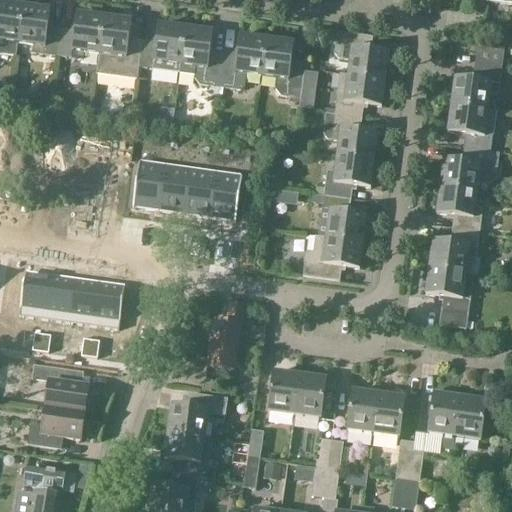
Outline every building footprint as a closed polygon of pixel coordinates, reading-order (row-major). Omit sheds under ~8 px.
[(17,44),(18,44),(23,8),(0,4),(0,57),(15,60),(17,44)] [(32,54),(57,58),(61,35),(46,33),(49,11),(23,8),(18,44),(33,47),(32,54)] [(74,36),(61,35),(57,58),(83,61),(84,54),(98,56),(104,19),(77,15),(74,36)] [(137,82),(138,69),(141,46),(127,44),(130,22),(104,19),(98,56),(96,76),(137,82)] [(165,65),(180,67),(185,30),(158,26),(155,48),(141,46),(138,69),(164,72),(165,65)] [(198,87),(219,90),(223,57),(209,55),(212,34),(185,30),(180,67),(178,75),(194,77),(194,81),(198,87)] [(369,38),(337,34),(334,55),(338,60),(349,62),(347,76),(385,81),(389,55),(367,52),(369,38)] [(246,76),(261,78),(266,41),(239,37),(236,59),(223,57),(219,90),(241,93),(244,90),(246,76)] [(293,45),(266,41),(261,78),(277,80),(275,91),(281,98),(300,101),(300,98),(301,91),(304,68),(290,66),(293,45)] [(455,80),(451,107),(496,112),(504,52),(481,49),(476,83),(455,80)] [(385,81),(347,76),(347,77),(339,76),(334,117),(358,120),(360,106),(381,109),(385,81)] [(300,101),(298,110),(313,112),(315,100),(300,98),(300,101)] [(491,152),(496,112),(451,107),(447,134),(469,137),(467,149),(491,152)] [(358,120),(334,117),(326,116),(323,135),(328,142),(338,143),(336,158),(374,163),(378,136),(356,133),(358,120)] [(498,153),(491,152),(467,149),(465,164),(444,161),(440,188),(477,193),(479,178),(491,179),(495,176),(498,153)] [(326,172),(323,198),(347,201),(349,187),(370,190),(374,163),(336,158),(334,173),(326,172)] [(139,168),(134,209),(159,212),(164,171),(139,168)] [(164,171),(159,212),(183,215),(188,173),(164,171)] [(188,173),(183,215),(208,218),(212,177),(212,176),(188,173)] [(212,177),(208,218),(232,221),(237,180),(212,177)] [(256,178),(248,177),(247,189),(254,190),(256,178)] [(458,218),(456,231),(480,234),(483,209),(475,208),(477,193),(440,188),(436,215),(458,218)] [(245,201),(253,203),(255,191),(247,189),(245,201)] [(313,197),(312,205),(322,206),(323,199),(313,197)] [(327,224),(325,239),(363,244),(367,217),(345,214),(347,201),(323,198),(323,199),(322,206),(319,223),(327,224)] [(245,201),(243,213),(251,214),(253,203),(245,201)] [(241,225),(249,226),(251,214),(243,213),(241,225)] [(433,243),(429,269),(478,275),(480,261),(476,260),(480,234),(456,231),(454,246),(433,243)] [(360,270),(363,244),(325,239),(314,238),(312,253),(305,259),(302,278),(336,282),(338,268),(360,270)] [(478,275),(429,269),(425,296),(439,298),(438,304),(442,304),(439,329),(466,333),(474,276),(478,277),(478,275)] [(0,296),(0,325),(8,326),(9,317),(34,320),(40,278),(16,274),(12,299),(0,296)] [(40,278),(34,320),(58,324),(64,282),(40,278)] [(64,282),(58,324),(82,328),(88,286),(64,282)] [(88,286),(82,328),(106,332),(113,289),(88,286)] [(214,320),(207,368),(233,372),(240,325),(243,307),(229,305),(226,322),(214,320)] [(35,335),(32,353),(40,354),(43,337),(35,335)] [(43,337),(40,354),(48,355),(51,338),(43,337)] [(84,340),(81,358),(89,359),(92,341),(84,340)] [(92,341),(89,359),(98,360),(100,342),(92,341)] [(75,358),(67,357),(65,366),(74,367),(75,358)] [(48,384),(45,410),(84,416),(88,389),(66,386),(68,372),(34,367),(32,382),(48,384)] [(268,414),(293,417),(299,377),(273,374),(268,414)] [(326,380),(299,377),(293,417),(320,421),(326,380)] [(450,452),(452,439),(458,399),(449,397),(450,392),(435,390),(434,395),(433,395),(433,398),(429,398),(427,416),(430,416),(428,435),(441,437),(439,451),(450,452)] [(347,433),(372,436),(378,396),(352,393),(347,433)] [(228,401),(196,396),(194,411),(172,407),(168,434),(206,439),(208,425),(225,427),(228,401)] [(404,399),(378,396),(372,436),(399,440),(404,399)] [(485,403),(458,399),(452,439),(480,443),(485,403)] [(81,443),(84,416),(45,410),(42,427),(30,426),(27,447),(57,451),(59,439),(81,443)] [(247,461),(259,462),(263,434),(251,433),(248,453),(247,461)] [(203,455),(206,439),(168,434),(165,461),(186,464),(184,476),(176,475),(176,476),(199,479),(199,480),(207,482),(211,456),(203,455)] [(315,470),(327,472),(331,443),(319,442),(315,470)] [(327,472),(339,473),(343,445),(331,443),(327,472)] [(395,481),(407,482),(412,445),(400,443),(395,481)] [(504,443),(502,460),(509,460),(511,444),(510,444),(504,443)] [(414,445),(412,445),(407,482),(419,484),(423,456),(413,454),(414,445)] [(236,452),(234,462),(247,464),(247,461),(248,453),(236,452)] [(259,462),(247,461),(247,464),(243,490),(255,492),(259,462)] [(479,463),(475,491),(488,493),(492,465),(479,463)] [(279,484),(280,479),(281,469),(281,468),(265,466),(263,481),(279,484)] [(35,491),(35,493),(34,493),(30,511),(57,511),(60,497),(59,497),(59,495),(62,495),(65,474),(27,467),(23,489),(35,491)] [(311,499),(323,501),(327,472),(315,470),(315,473),(295,470),(294,483),(313,485),(311,499)] [(327,472),(323,501),(335,503),(339,473),(327,472)] [(195,506),(199,480),(199,479),(176,476),(173,490),(152,487),(148,511),(186,511),(187,504),(195,506)] [(402,511),(407,482),(395,481),(391,510),(402,511)] [(415,511),(419,484),(407,482),(402,511),(415,511)] [(484,511),(488,493),(475,491),(472,511),(484,511)]
